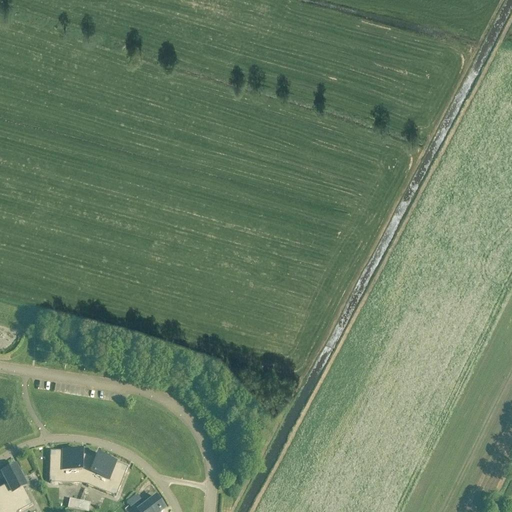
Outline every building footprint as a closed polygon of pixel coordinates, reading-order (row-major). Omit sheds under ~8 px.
[(80,485),(83,486),(89,459),(81,457),(81,454),(50,453),(49,483),(50,483),(50,484),(80,485)] [(97,460),(89,459),(83,486),(84,486),(86,487),(113,498),(114,496),(115,497),(125,471),(126,469),(98,458),(97,460)] [(0,489),(0,500),(13,511),(21,511),(31,507),(22,490),(26,488),(15,468),(1,475),(7,486),(0,489)] [(163,511),(164,511),(155,499),(137,511),(163,511)] [(0,511),(13,511),(0,500),(0,511)] [(68,509),(78,511),(79,503),(70,501),(68,509)] [(79,503),(78,511),(83,511),(87,511),(89,506),(79,503)]
